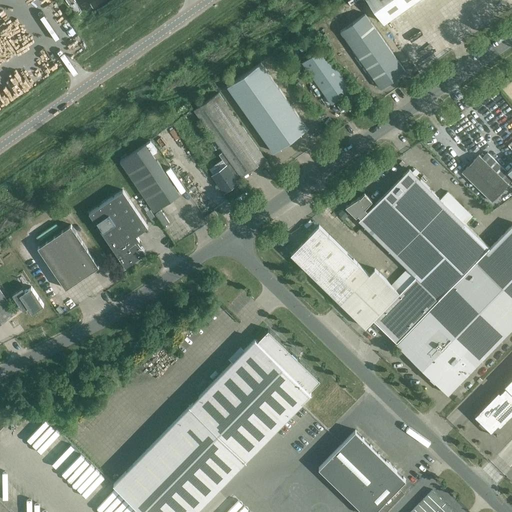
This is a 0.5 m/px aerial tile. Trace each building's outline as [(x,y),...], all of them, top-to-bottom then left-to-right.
[(415,0),(367,0),(384,22),(415,0)] [(484,4),(478,8),(485,19),(491,15),(484,4)] [(471,29),(481,24),(474,11),(465,16),(471,29)] [(365,13),(340,31),(381,88),(405,71),(365,13)] [(454,28),(448,33),(456,42),(461,38),(454,28)] [(296,44),(303,54),(319,42),(312,32),(296,44)] [(448,37),(437,45),(442,52),(453,45),(448,37)] [(344,93),(346,96),(345,97),(352,107),(362,100),(355,90),(352,92),(350,89),(351,88),(322,47),(302,61),(331,102),(344,93)] [(268,55),(261,58),(266,68),(273,64),(268,55)] [(261,62),(227,86),(274,152),(307,128),(261,62)] [(276,68),(272,70),(278,80),(282,77),(276,68)] [(265,158),(219,93),(194,110),(224,151),(240,174),(241,176),(265,158)] [(190,109),(185,113),(188,118),(194,114),(190,109)] [(203,133),(207,139),(211,136),(207,130),(203,133)] [(213,139),(204,144),(210,154),(218,149),(213,139)] [(154,211),(180,194),(146,143),(120,161),(154,211)] [(235,177),(240,174),(224,151),(219,154),(227,165),(213,175),(225,191),(238,182),(235,177)] [(508,182),(511,178),(511,175),(508,171),(487,152),(482,157),(479,154),(462,172),(492,201),(509,183),(508,182)] [(399,292),(373,319),(397,342),(440,299),(479,259),(490,247),(465,223),(420,178),(420,179),(409,168),(374,205),(361,218),(359,220),(415,275),(416,276),(399,292)] [(138,241),(139,240),(140,240),(136,235),(148,227),(123,190),(89,213),(125,266),(146,252),(138,241)] [(360,197),(345,206),(356,217),(358,215),(361,218),(374,205),(371,202),(372,201),(364,193),(360,197)] [(342,209),(339,213),(344,218),(347,215),(342,209)] [(161,210),(155,214),(164,226),(169,222),(161,210)] [(214,210),(204,217),(208,222),(218,215),(214,210)] [(397,343),(448,393),(511,328),(511,224),(490,247),(479,259),(440,299),(397,342),(397,343)] [(66,288),(99,266),(71,225),(38,247),(66,288)] [(291,254),(341,303),(366,327),(373,319),(399,292),(375,268),(369,274),(319,225),(291,254)] [(0,258),(0,281),(0,282),(17,274),(12,262),(13,261),(10,254),(0,258)] [(22,308),(23,310),(28,306),(32,312),(44,304),(31,286),(25,291),(22,287),(18,290),(12,294),(22,308)] [(0,289),(0,322),(16,312),(0,289)] [(255,338),(245,349),(190,405),(189,405),(190,406),(114,484),(142,511),(194,511),(246,460),(246,461),(246,460),(311,393),(309,391),(320,380),(296,357),(295,358),(290,354),(292,352),(268,329),(257,340),(255,338)] [(496,435),(483,423),(483,422),(485,420),(494,429),(498,425),(500,426),(511,413),(511,376),(511,378),(504,385),(505,386),(500,392),(498,390),(475,415),(483,423),(489,429),(492,431),(496,435),(497,437),(498,436),(496,435)] [(363,511),(373,511),(393,493),(406,479),(355,430),(318,467),(363,511)] [(381,449),(382,450),(380,452),(383,455),(397,441),(393,437),(381,449)] [(432,490),(428,494),(441,507),(445,502),(432,490)] [(423,499),(436,511),(441,507),(428,494),(423,499)] [(419,503),(427,511),(435,511),(436,511),(423,499),(419,503)] [(445,502),(441,507),(444,510),(449,506),(445,502)] [(427,511),(419,503),(414,508),(418,511),(427,511)]
